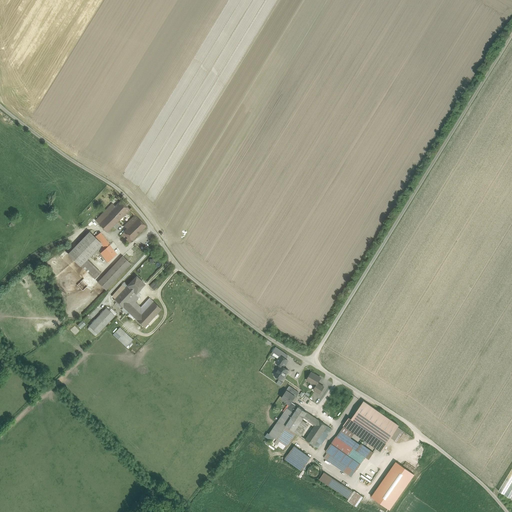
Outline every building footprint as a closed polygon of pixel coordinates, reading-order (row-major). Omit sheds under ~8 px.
[(130,210),(121,200),(115,206),(113,208),(122,217),(130,210)] [(112,203),(95,220),(107,232),(113,226),(117,230),(121,225),(118,222),(122,217),(113,208),(115,206),(112,203)] [(135,215),(128,222),(129,223),(131,225),(138,218),(135,215)] [(127,229),(124,232),(122,235),(124,237),(126,234),(129,237),(126,239),(130,243),(132,240),(146,226),(138,218),(131,225),(127,229)] [(90,232),(69,254),(80,265),(101,244),(90,232)] [(110,246),(100,233),(96,236),(106,249),(110,246)] [(106,249),(104,250),(111,259),(116,254),(110,246),(106,249)] [(123,256),(98,282),(106,290),(131,263),(123,256)] [(101,272),(87,259),(81,266),(95,279),(101,272)] [(137,276),(128,285),(136,293),(145,284),(137,276)] [(154,282),(150,286),(154,290),(158,286),(154,282)] [(122,285),(112,296),(115,299),(125,288),(122,285)] [(128,285),(125,288),(115,299),(144,327),(162,309),(153,301),(145,311),(141,307),(135,302),(137,300),(133,296),(135,294),(136,293),(128,285)] [(150,298),(141,307),(145,311),(153,301),(150,298)] [(107,308),(90,326),(98,333),(115,315),(107,308)] [(133,340),(120,327),(113,335),(126,347),(133,340)] [(288,355),(276,347),(272,354),(279,359),(281,356),(285,359),(288,355)] [(285,359),(281,356),(279,359),(276,362),(281,366),(281,365),(283,367),(288,360),(285,359)] [(283,367),(281,365),(281,366),(274,375),(275,375),(276,377),(277,378),(279,378),(282,380),(289,370),(283,367)] [(321,378),(311,372),(307,380),(316,385),(317,385),(318,383),(321,378)] [(324,387),(318,383),(317,385),(316,385),(314,390),(320,393),(324,387)] [(299,392),(290,386),(281,398),(287,402),(290,405),(292,402),(299,392)] [(399,425),(364,401),(352,419),(358,423),(386,443),(399,425)] [(296,405),(292,402),(290,405),(287,408),(291,411),(296,405)] [(291,411),(287,408),(269,434),(277,440),(284,429),(285,428),(286,426),(288,427),(294,431),(303,417),(307,420),(311,415),(296,405),(291,411)] [(303,417),(294,431),(297,433),(301,436),(310,422),(314,417),(311,415),(307,420),(303,417)] [(310,422),(301,436),(305,439),(318,420),(314,417),(310,422)] [(349,417),(344,425),(352,431),(358,423),(352,419),(349,417)] [(318,420),(305,439),(314,445),(327,426),(319,420),(318,420)] [(386,443),(358,423),(352,431),(381,451),(386,443)] [(327,426),(314,445),(315,446),(314,448),(317,450),(332,429),(327,426)] [(294,431),(288,427),(287,429),(285,428),(284,429),(294,436),(297,433),(294,431)] [(294,436),(284,429),(277,440),(287,447),(294,436)] [(361,444),(341,430),(336,437),(357,451),(361,444)] [(357,451),(336,437),(326,451),(330,454),(347,466),(355,471),(365,457),(357,451)] [(374,452),(362,443),(361,444),(357,451),(365,457),(365,456),(369,459),(374,452)] [(311,458),(294,446),(285,459),(302,470),(311,458)] [(347,466),(330,454),(326,459),(343,471),(347,466)] [(392,461),(369,498),(389,510),(412,473),(392,461)] [(321,474),(321,471),(321,469),(319,466),(317,465),(314,464),(311,465),(309,467),(308,469),(307,471),(308,474),(309,476),(312,478),(314,478),(317,478),(319,476),(321,474)] [(511,468),(499,491),(511,498),(511,468)] [(352,493),(323,474),(319,479),(349,499),(352,493)]
